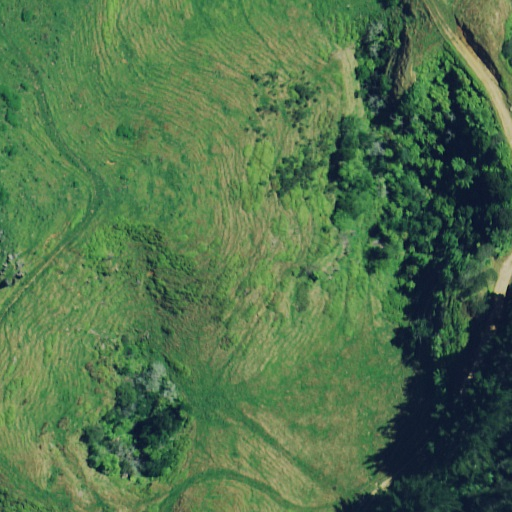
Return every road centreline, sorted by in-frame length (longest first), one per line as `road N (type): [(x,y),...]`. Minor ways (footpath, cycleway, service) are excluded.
road 1 (track): [(365,511),(371,489),(465,395),(511,266)]
road 2 (track): [(511,115),(436,0)]
